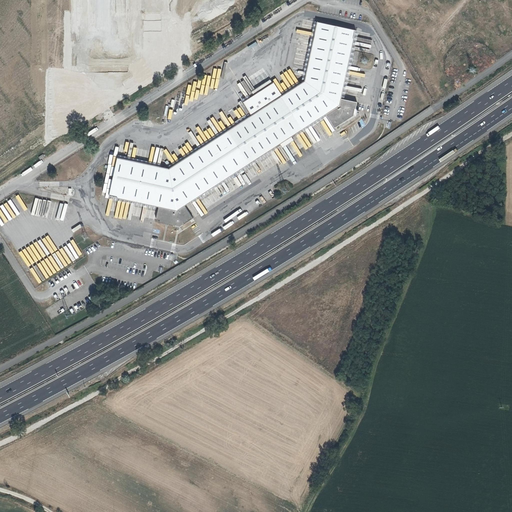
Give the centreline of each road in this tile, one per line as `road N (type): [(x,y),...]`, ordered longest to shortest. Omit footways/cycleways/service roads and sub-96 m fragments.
road 1 (unclassified): [(511,55),(215,248),(0,369)]
road 2 (motorway): [(511,84),(237,263),(0,397)]
road 3 (motorway): [(0,417),(246,279),(511,105)]
road 4 (unclassified): [(0,443),(239,310),(511,132)]
road 5 (unclassified): [(0,196),(304,0)]
